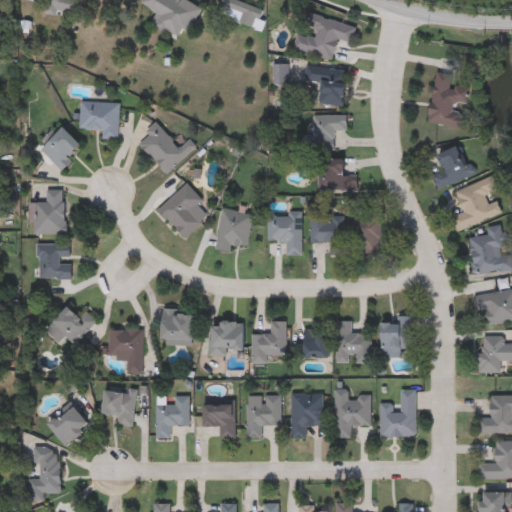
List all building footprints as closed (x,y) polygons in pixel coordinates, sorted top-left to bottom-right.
[(81,0),(78,16),(43,8),(45,0),(81,0)] [(180,40),(153,26),(159,14),(141,4),(143,0),(179,0),(196,9),(180,40)] [(244,15),(222,5),(224,0),(237,0),(263,11),(255,29),(241,23),(244,15)] [(358,28),(353,45),(339,40),(333,61),(296,49),(301,32),(304,33),(310,14),(358,28)] [(345,108),(319,106),(321,84),(305,83),(306,67),(348,71),(345,108)] [(429,124),(436,73),(453,76),(452,85),(470,87),(468,105),(456,104),(455,113),(468,115),(467,129),(429,124)] [(120,105),(119,142),(103,141),(104,132),(80,131),(82,103),(120,105)] [(335,151),(314,151),(314,116),(348,116),(348,133),(335,133),(335,151)] [(191,141),(198,150),(166,176),(140,142),(160,126),(179,150),(191,141)] [(73,162),(62,172),(41,151),(63,129),(81,147),(70,158),(73,162)] [(438,191),(432,177),(445,172),(438,156),(458,147),(466,165),(472,162),(477,174),(438,191)] [(345,176),(358,176),(358,192),(320,192),(320,160),(345,160),(345,176)] [(498,202),(503,216),(457,232),(453,218),(463,215),(455,192),(493,178),(498,191),(486,195),(490,205),(498,202)] [(204,203),(200,207),(210,217),(186,240),(159,212),(187,185),(204,203)] [(35,236),(35,203),(47,203),(47,192),(66,191),(66,235),(35,236)] [(354,210),(381,210),(381,253),(354,253),(354,210)] [(249,248),(233,246),(232,253),(217,251),(222,212),(253,216),(249,248)] [(303,213),(303,257),(287,257),(287,242),(268,242),(268,213),(303,213)] [(346,256),(331,257),(330,243),(312,244),(311,214),(345,213),(346,256)] [(511,234),(511,246),(511,272),(474,275),(471,237),(488,236),(487,228),(502,226),(503,234),(511,234)] [(72,280),(38,280),(38,245),(72,245),(72,280)] [(476,296),(511,290),(511,322),(489,325),(488,316),(479,317),(476,296)] [(85,310),(98,323),(75,345),(53,323),(68,307),(78,317),(85,310)] [(196,313),(193,346),(161,343),(163,310),(196,313)] [(413,317),(413,356),(382,356),(382,324),(397,324),(397,317),(413,317)] [(227,357),(211,357),(211,323),(244,323),(244,350),(227,350),(227,357)] [(287,323),(287,356),(269,357),(269,364),(252,365),(252,336),(272,335),(271,323),(287,323)] [(337,323),(353,323),(353,334),(372,334),(372,363),(337,363),(337,323)] [(301,359),(301,330),(329,330),(329,359),(301,359)] [(144,374),(127,374),(127,360),(111,360),(111,331),(144,331),(144,374)] [(501,373),(478,373),(478,354),(483,354),(483,338),(504,338),(504,344),(511,344),(511,362),(501,362),(501,373)] [(104,390),(135,389),(136,427),(119,427),(118,416),(104,416),(104,390)] [(336,439),(336,391),(351,391),(351,396),(372,396),(372,427),(352,427),(352,439),(336,439)] [(417,391),(417,438),(381,438),(381,404),(400,404),(400,391),(417,391)] [(292,396),(325,396),(325,427),(307,427),(307,439),(292,439),(292,396)] [(511,434),(479,434),(479,419),(492,418),(491,396),(511,396),(511,434)] [(247,441),(247,397),(282,397),(282,427),(263,427),(263,441),(247,441)] [(191,426),(171,426),(171,439),(157,439),(157,405),(175,405),(175,398),(190,398),(191,426)] [(48,424),(73,405),(90,427),(65,446),(48,424)] [(204,428),(204,406),(236,406),(236,439),(220,439),(220,428),(204,428)] [(479,465),(497,464),(497,441),(511,441),(511,480),(479,480),(479,465)] [(30,481),(40,481),(40,464),(35,464),(35,450),(61,451),(60,495),(44,494),(44,503),(29,503),(30,481)] [(511,511),(482,511),(482,493),(511,493),(511,511)]
